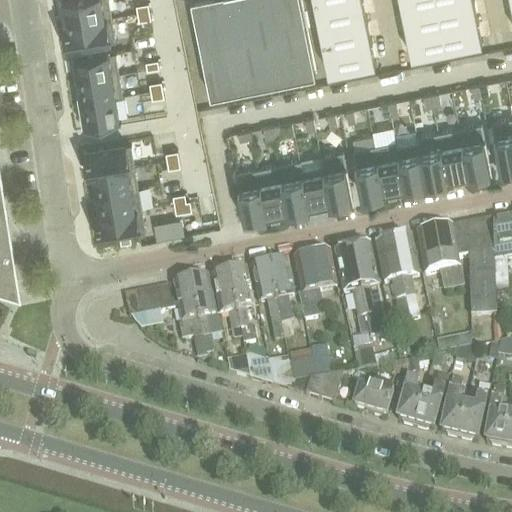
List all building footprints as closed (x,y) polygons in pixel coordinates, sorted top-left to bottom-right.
[(102,0),(69,0),(61,1),(65,25),(105,18),(102,0)] [(191,0),(211,94),(316,73),(301,0),(191,0)] [(314,0),(329,71),(376,62),(364,0),(314,0)] [(400,0),(412,55),(483,40),(474,0),(400,0)] [(148,2),(136,5),(138,13),(150,10),(148,2)] [(150,10),(138,13),(139,21),(151,18),(150,10)] [(105,18),(65,25),(69,48),(109,42),(105,18)] [(109,53),(73,59),(77,81),(113,75),(109,53)] [(158,59),(146,61),(147,69),(159,67),(158,59)] [(113,75),(77,81),(81,103),(116,97),(113,75)] [(162,81),(150,83),(151,91),(163,89),(162,81)] [(479,85),(482,96),(490,94),(487,83),(479,85)] [(482,96),(479,85),(471,86),(474,98),(482,96)] [(163,89),(151,91),(152,99),(164,97),(163,89)] [(431,94),(433,106),(442,104),(439,92),(431,94)] [(425,108),(433,106),(431,94),(423,96),(425,108)] [(116,97),(81,103),(84,124),(83,124),(83,125),(122,119),(121,117),(120,118),(116,97)] [(389,102),(391,114),(399,113),(397,101),(389,102)] [(391,114),(389,102),(380,104),(383,116),(391,114)] [(357,121),(354,109),(346,111),(348,123),(357,121)] [(335,113),(327,115),(330,127),(338,125),(335,113)] [(316,129),(314,117),(306,119),(308,131),(316,129)] [(511,164),(511,117),(491,121),(496,143),(491,144),(494,160),(499,159),(501,166),(511,164)] [(482,123),(460,128),(469,173),(491,168),(482,123)] [(271,126),(274,138),(282,136),(280,124),(271,126)] [(274,138),(271,126),(263,128),(266,140),(274,138)] [(448,177),(469,173),(460,128),(439,132),(448,177)] [(251,131),(239,133),(240,141),(252,139),(251,131)] [(419,141),(426,181),(448,177),(439,132),(417,136),(418,141),(419,141)] [(397,140),(375,144),(384,190),(405,185),(397,145),(398,145),(397,140)] [(398,145),(397,145),(405,185),(426,181),(419,141),(418,141),(398,145)] [(124,144),(86,151),(90,174),(93,174),(92,173),(128,167),(124,144)] [(362,194),(384,190),(375,144),(353,149),(362,194)] [(178,150),(166,152),(167,160),(179,158),(178,150)] [(323,165),(330,200),(352,196),(344,151),(321,155),(322,165),(323,165)] [(179,158),(167,160),(169,168),(181,166),(179,158)] [(288,209),(309,204),(302,169),(303,169),(301,159),(279,164),(288,209)] [(258,168),(267,213),(288,209),(279,164),(258,168)] [(303,169),(302,169),(309,204),(330,200),(323,165),(322,165),(303,169)] [(128,167),(92,173),(93,174),(96,194),(132,188),(128,167)] [(267,213),(258,168),(236,172),(240,194),(235,195),(239,211),(244,210),(245,217),(267,213)] [(0,278),(16,283),(0,181),(0,278)] [(132,188),(96,194),(100,215),(135,209),(132,188)] [(185,193),(173,195),(175,203),(187,201),(185,193)] [(187,201),(175,203),(176,211),(188,209),(187,201)] [(100,215),(97,215),(101,238),(139,232),(135,209),(100,215)] [(511,218),(493,222),(497,292),(509,289),(508,259),(511,257),(511,218)] [(179,220),(154,224),(156,237),(181,233),(179,220)] [(497,313),(497,292),(493,222),(469,227),(469,257),(470,257),(472,317),(497,313)] [(459,259),(469,257),(469,227),(418,236),(425,276),(444,273),(450,306),(461,303),(459,289),(455,290),(452,271),(460,269),(459,259)] [(411,238),(394,242),(410,321),(419,319),(412,279),(419,277),(411,238)] [(394,242),(376,245),(384,284),(393,282),(401,323),(410,321),(394,242)] [(387,336),(378,289),(370,246),(353,250),(370,339),(387,336)] [(353,293),(358,319),(362,341),(370,339),(353,250),(335,253),(343,295),(353,293)] [(320,292),(328,290),(337,289),(330,254),(295,262),(302,296),(298,297),(303,322),(322,318),(324,311),(320,292)] [(269,267),(284,337),(293,335),(290,323),(293,322),(288,298),(293,297),(286,264),(269,267)] [(267,303),(271,321),(275,342),(284,340),(284,337),(269,267),(253,271),(259,304),(267,303)] [(254,310),(247,272),(230,275),(242,340),(243,346),(256,343),(253,328),(249,329),(246,312),(254,310)] [(230,275),(213,278),(220,317),(228,315),(234,341),(242,340),(230,275)] [(210,287),(209,279),(191,283),(207,355),(213,354),(213,353),(212,347),(211,339),(221,337),(220,324),(216,317),(210,287)] [(191,358),(199,360),(199,361),(207,359),(207,355),(191,283),(174,286),(182,326),(179,326),(181,342),(193,339),(197,359),(192,358),(192,357),(191,357),(191,358)] [(159,289),(164,312),(175,310),(170,287),(159,289)] [(159,289),(148,291),(153,315),(164,312),(159,289)] [(153,315),(148,291),(125,296),(130,319),(153,315)] [(471,336),(462,337),(465,349),(473,347),(471,336)] [(310,351),(316,379),(332,376),(326,347),(310,351)] [(470,348),(467,364),(476,366),(479,348),(470,348)] [(296,383),(316,379),(310,351),(289,356),(290,359),(296,383)] [(251,380),(274,387),(269,363),(247,356),(248,366),(251,380)] [(290,359),(269,363),(274,387),(275,387),(296,383),(290,359)] [(395,378),(419,374),(417,360),(392,363),(395,378)] [(251,380),(248,366),(238,367),(228,366),(230,371),(229,373),(251,380)] [(492,447),(504,449),(510,415),(501,414),(505,391),(503,391),(507,369),(497,367),(493,389),(495,389),(490,414),(491,415),(486,443),(491,444),(492,447)] [(344,373),(332,376),(316,379),(296,383),(275,387),(306,396),(335,405),(344,373)] [(429,430),(434,431),(441,403),(443,402),(449,378),(439,376),(433,397),(425,395),(416,429),(427,432),(429,430)] [(405,393),(400,414),(398,421),(402,423),(404,425),(416,429),(425,395),(417,393),(421,379),(416,378),(399,382),(397,391),(405,393)] [(444,426),(442,433),(446,434),(448,437),(460,440),(466,407),(458,405),(462,383),(452,380),(447,404),(449,404),(444,426)] [(360,391),(357,401),(355,408),(373,414),(374,417),(381,419),(384,417),(386,418),(389,410),(393,394),(392,389),(379,386),(360,391)] [(478,441),(479,434),(484,412),(485,413),(491,388),(479,386),(474,408),(466,407),(460,440),(471,443),(473,441),(478,441)]
